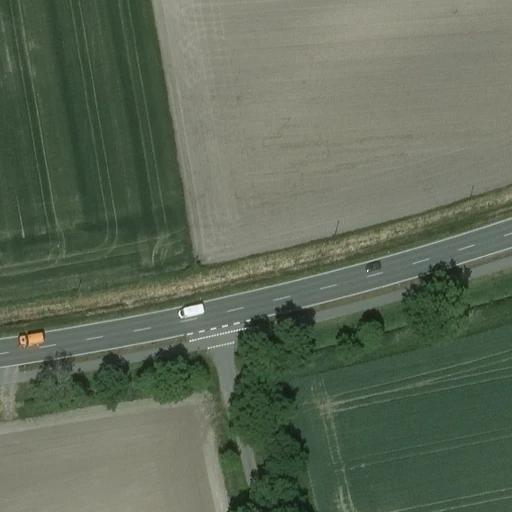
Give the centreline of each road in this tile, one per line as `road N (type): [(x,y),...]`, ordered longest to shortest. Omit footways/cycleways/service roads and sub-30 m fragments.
road 1 (secondary): [(216,316),(511,233)]
road 2 (secondary): [(0,355),(216,316)]
road 3 (unclassified): [(261,511),(216,316)]
